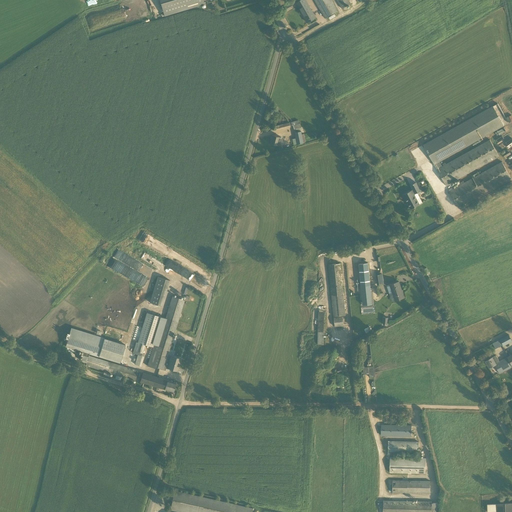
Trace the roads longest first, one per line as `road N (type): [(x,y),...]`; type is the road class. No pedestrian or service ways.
road 1 (track): [(490,405),(178,402),(18,350),(0,337)]
road 2 (unclassified): [(284,31),(148,511)]
road 3 (unclassified): [(488,401),(284,31)]
